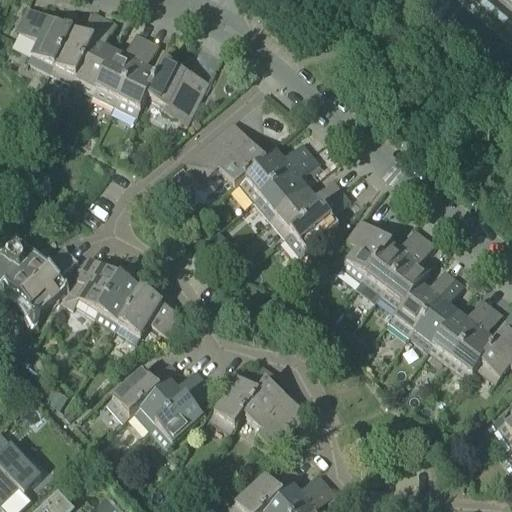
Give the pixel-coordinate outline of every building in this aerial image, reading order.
[(28,68),(49,79),(71,36),(27,14),(15,36),(38,48),(28,68)] [(49,79),(71,90),(104,24),(93,18),(81,41),(71,36),(49,79)] [(71,90),(92,101),(114,58),(104,53),(115,30),(104,24),(71,90)] [(92,101),(114,112),(147,46),(135,40),(124,63),(114,58),(92,101)] [(136,123),(146,104),(145,103),(157,79),(156,79),(147,74),(158,52),(147,46),(114,112),(136,123)] [(145,103),(146,104),(166,114),(163,120),(186,132),(208,89),(162,66),(156,79),(157,79),(145,103)] [(234,194),(239,190),(239,189),(265,167),(264,166),(233,129),(185,169),(202,189),(218,176),(234,194)] [(405,153),(413,159),(417,155),(409,148),(405,153)] [(239,189),(239,190),(254,207),(311,160),(302,150),(283,167),(275,157),(264,166),(265,167),(239,189)] [(254,207),(269,226),(307,195),(299,186),(319,170),(311,160),(254,207)] [(269,226),(285,244),(341,197),(333,187),(314,203),(307,195),(269,226)] [(341,197),(285,244),(301,263),(319,248),(325,254),(337,244),(331,238),(338,232),(330,223),(350,207),(341,197)] [(2,253),(0,254),(0,305),(2,307),(2,308),(5,307),(15,301),(16,300),(18,302),(11,312),(68,258),(63,253),(52,264),(44,256),(45,256),(45,255),(50,249),(52,248),(53,248),(55,248),(56,248),(56,247),(55,246),(54,245),(53,245),(50,247),(49,248),(47,251),(46,251),(43,253),(42,254),(41,255),(41,257),(40,258),(40,259),(37,262),(31,256),(31,255),(31,254),(31,252),(30,251),(29,249),(25,245),(22,241),(21,239),(21,237),(22,237),(25,234),(27,230),(28,229),(29,227),(30,227),(31,227),(32,227),(39,231),(39,232),(40,232),(40,234),(41,235),(43,236),(45,234),(43,231),(35,225),(33,223),(31,223),(30,223),(29,223),(27,223),(26,224),(25,226),(20,232),(17,235),(14,239),(13,240),(13,241),(13,242),(11,244),(8,246),(7,247),(7,248),(2,253)] [(341,273),(360,287),(389,249),(361,227),(345,247),(355,255),(341,273)] [(399,256),(389,249),(360,287),(360,288),(354,296),(373,311),(380,303),(424,244),(414,236),(399,256)] [(380,303),(398,316),(399,317),(419,290),(420,291),(429,279),(419,272),(434,252),(424,244),(380,303)] [(68,258),(11,312),(12,313),(16,310),(18,312),(17,314),(18,315),(19,316),(20,317),(22,319),(23,320),(23,322),(24,323),(25,326),(27,329),(29,337),(24,343),(23,344),(21,346),(19,348),(17,349),(14,350),(17,354),(19,353),(21,352),(22,351),(24,348),(28,342),(30,340),(31,339),(32,339),(39,335),(41,327),(44,320),(50,314),(59,306),(61,300),(66,294),(68,296),(70,293),(68,292),(67,294),(65,291),(63,289),(61,287),(59,285),(77,268),(74,265),(68,258)] [(134,262),(120,283),(94,324),(115,337),(140,296),(131,290),(145,269),(134,262)] [(70,293),(68,296),(61,309),(71,315),(73,311),(94,324),(120,283),(89,264),(70,293)] [(389,328),(409,343),(454,285),(444,277),(428,297),(420,291),(419,290),(399,317),(398,316),(389,328)] [(409,343),(428,358),(458,319),(449,312),(464,292),(454,285),(409,343)] [(183,323),(140,296),(115,337),(136,351),(148,331),(169,345),(183,323)] [(428,358),(447,372),(492,314),(482,306),(466,326),(458,319),(428,358)] [(467,388),(476,376),(475,375),(496,348),(495,348),(487,341),(502,321),(492,314),(447,372),(467,388)] [(475,375),(476,376),(495,390),(509,372),(511,374),(511,342),(503,336),(495,348),(496,348),(475,375)] [(123,429),(134,419),(133,419),(170,386),(178,379),(169,370),(150,386),(142,377),(106,410),(123,429)] [(230,440),(242,423),(242,422),(266,389),(272,380),(262,372),(247,393),(237,386),(209,425),(230,440)] [(134,419),(150,436),(204,387),(196,378),(177,395),(170,386),(133,419),(134,419)] [(204,387),(150,436),(166,455),(202,423),(194,414),(213,397),(204,387)] [(242,422),(242,423),(261,436),(257,442),(278,457),(306,417),(266,389),(242,422)] [(399,396),(392,391),(386,399),(393,404),(399,396)] [(58,416),(67,403),(57,396),(50,407),(58,416)] [(493,426),(511,454),(511,453),(511,409),(510,411),(511,413),(511,422),(507,426),(501,418),(493,426)] [(62,421),(69,429),(79,419),(72,412),(62,421)] [(0,440),(0,511),(19,495),(24,500),(40,483),(0,440)] [(269,511),(292,491),(300,484),(292,474),(273,491),(265,482),(232,511),(269,511)] [(304,511),(327,491),(318,482),(300,499),(292,491),(269,511),(304,511)] [(323,511),(336,501),(327,491),(304,511),(323,511)] [(157,511),(177,511),(181,509),(170,499),(157,511)]
